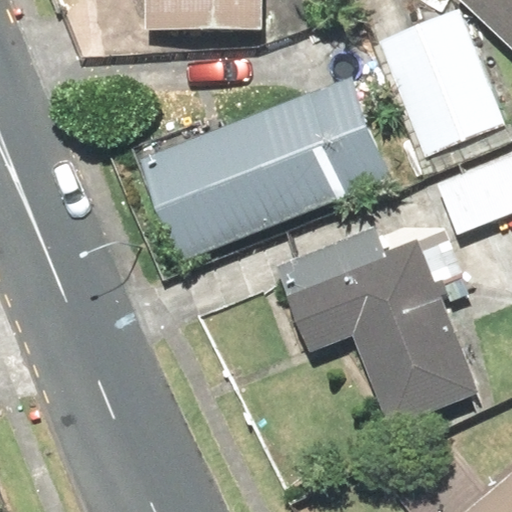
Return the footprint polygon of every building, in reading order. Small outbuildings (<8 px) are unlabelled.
[(283,0),(160,0),(160,32),(283,34),(283,0)] [(511,0),(473,0),(511,35),(511,0)] [(511,120),(472,13),(390,43),(434,160),(511,131),(511,120)] [(368,77),(158,160),(200,265),(410,182),(368,77)] [(511,161),(447,188),(470,242),(495,231),(511,224),(511,161)] [(494,391),(437,240),(402,254),(392,228),(288,268),(321,355),(369,337),(402,426),(494,391)] [(511,511),(511,484),(478,511),(511,511)]
